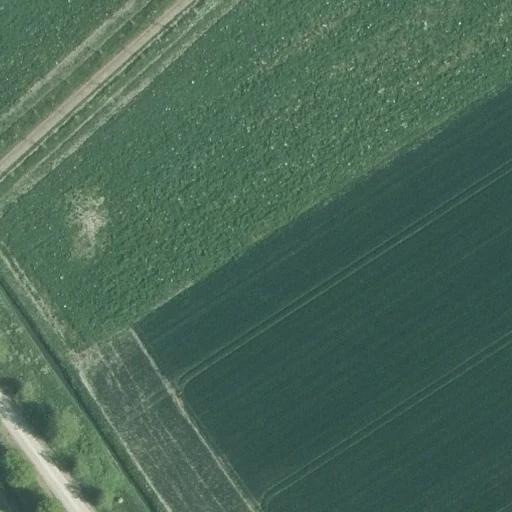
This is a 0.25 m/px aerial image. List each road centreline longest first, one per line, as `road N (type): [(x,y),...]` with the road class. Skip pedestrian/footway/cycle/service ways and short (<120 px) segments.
road 1 (unknown): [(0,163),(193,0)]
road 2 (unclassified): [(77,511),(0,408)]
